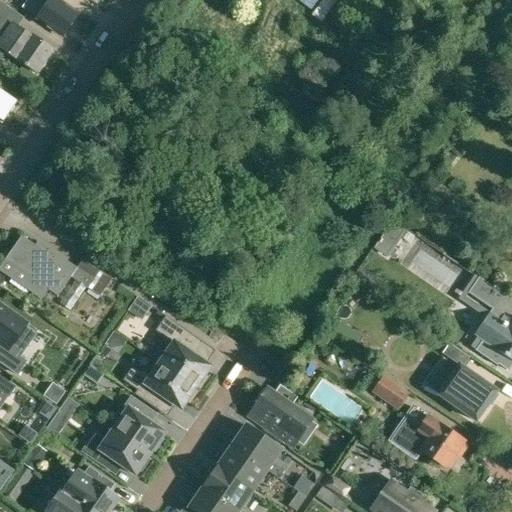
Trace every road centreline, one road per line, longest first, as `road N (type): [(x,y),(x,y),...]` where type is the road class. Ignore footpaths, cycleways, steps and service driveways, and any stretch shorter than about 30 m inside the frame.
road 1 (residential): [(0,200),(224,353),(233,379),(143,511)]
road 2 (residential): [(0,196),(139,0)]
